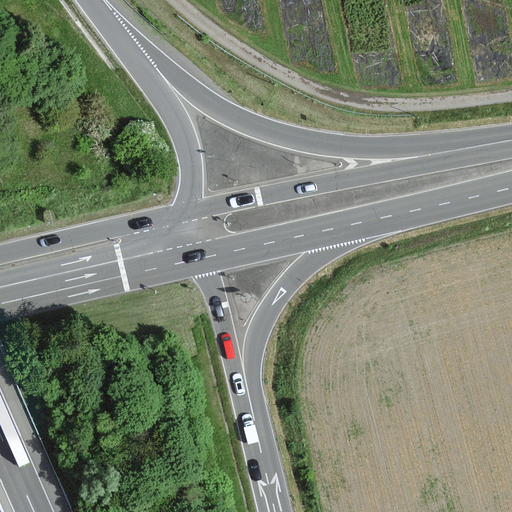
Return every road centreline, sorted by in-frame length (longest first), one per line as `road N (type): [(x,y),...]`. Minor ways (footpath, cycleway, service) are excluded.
road 1 (motorway): [(511,144),(361,147),(281,134),(208,101),(109,22)]
road 2 (track): [(511,94),(390,105),(333,94),(248,53),(176,0)]
road 3 (primary): [(511,151),(183,213)]
road 4 (motorway): [(249,402),(256,340),(276,298),(381,209)]
road 5 (motorway): [(183,213),(192,177),(185,136),(109,22)]
road 6 (primary): [(0,295),(199,251)]
road 7 (primary): [(183,213),(0,255)]
road 8 (primary): [(199,251),(381,209)]
road 9 (motorway): [(249,402),(199,251)]
road 10 (primary): [(381,209),(511,176)]
